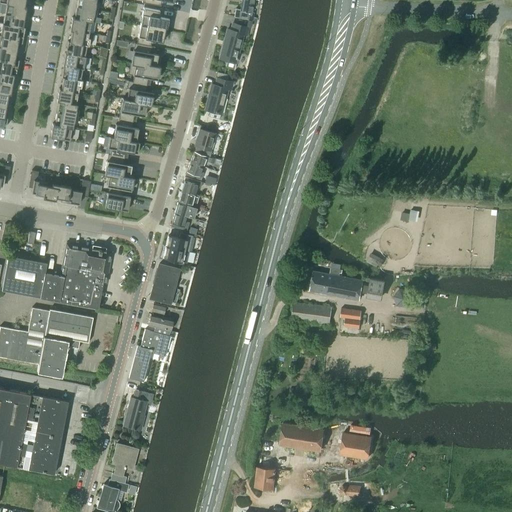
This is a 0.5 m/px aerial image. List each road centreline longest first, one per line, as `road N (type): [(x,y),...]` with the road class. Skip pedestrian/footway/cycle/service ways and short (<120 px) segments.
road 1 (primary): [(206,511),(347,0)]
road 2 (tertiary): [(79,511),(147,259),(139,237)]
road 3 (tertiary): [(139,237),(156,216),(215,0)]
road 4 (residential): [(13,210),(51,0)]
road 5 (tertiary): [(13,210),(139,237)]
